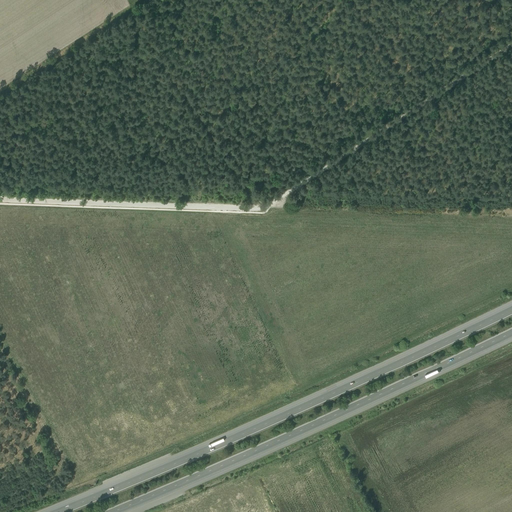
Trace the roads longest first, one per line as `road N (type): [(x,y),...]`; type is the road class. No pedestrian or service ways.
road 1 (motorway): [(511,308),(55,511)]
road 2 (motorway): [(112,511),(511,331)]
road 3 (unclassified): [(268,204),(511,43)]
road 4 (track): [(0,198),(268,204)]
